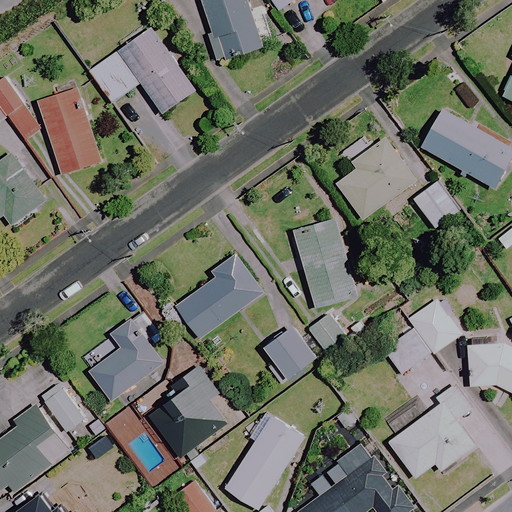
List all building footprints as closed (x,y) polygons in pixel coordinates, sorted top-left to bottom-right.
[(264,47),(249,0),(203,0),(214,32),(210,33),(219,62),(264,47)] [(297,0),(270,0),(279,13),(297,0)] [(198,91),(155,29),(92,72),(114,104),(144,83),(165,114),(198,91)] [(44,128),(8,77),(0,82),(0,122),(10,116),(27,140),(44,128)] [(104,162),(80,87),(40,100),(64,175),(104,162)] [(511,162),(511,147),(445,109),(423,147),(497,189),(511,162)] [(418,182),(387,139),(355,162),(360,169),(339,184),(365,220),(418,182)] [(48,201),(13,154),(0,163),(0,221),(6,217),(14,227),(48,201)] [(461,211),(439,182),(416,200),(438,229),(461,211)] [(360,296),(340,228),(298,240),(317,308),(360,296)] [(265,292),(237,255),(216,271),(220,277),(179,308),(202,339),(265,292)] [(464,332),(440,298),(410,319),(416,327),(386,349),(403,374),(464,332)] [(159,333),(144,310),(113,332),(124,348),(92,371),(113,402),(166,364),(149,340),(159,333)] [(347,339),(331,315),(311,328),(327,353),(347,339)] [(319,358),(296,326),(268,347),(291,378),(319,358)] [(511,346),(507,344),(469,345),(471,375),(474,387),(498,386),(511,392),(511,346)] [(221,394),(207,375),(169,403),(173,409),(156,422),(182,457),(229,423),(213,400),(221,394)] [(475,408),(457,384),(438,399),(442,405),(391,442),(417,479),(438,464),(443,471),(477,447),(458,420),(475,408)] [(63,385),(45,398),(69,432),(88,419),(63,385)] [(63,437),(41,406),(18,423),(21,426),(0,441),(0,494),(13,486),(18,493),(74,453),(63,437)] [(307,438),(274,417),(228,488),(261,509),(307,438)] [(410,511),(416,508),(367,441),(339,461),(349,475),(299,511),(368,511),(373,508),(375,511),(410,511)] [(216,511),(219,509),(196,481),(175,499),(184,511),(216,511)] [(58,510),(45,493),(19,511),(75,511),(68,502),(58,510)]
